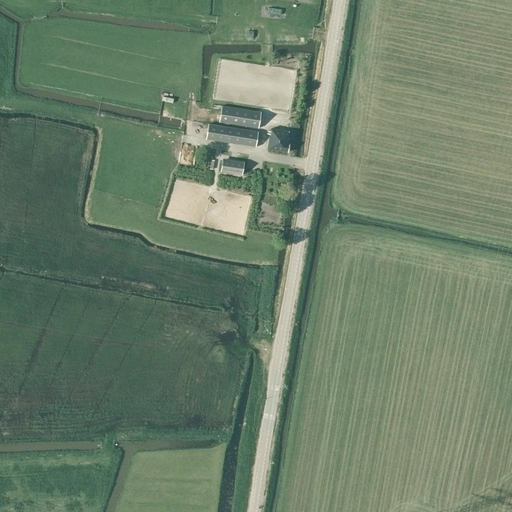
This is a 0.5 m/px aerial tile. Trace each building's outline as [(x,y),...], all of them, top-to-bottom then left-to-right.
[(221,107),(219,123),(259,129),(261,113),(221,107)] [(225,143),(228,128),(228,126),(208,123),(206,139),(225,143)] [(258,132),(228,128),(225,143),(255,148),(258,132)] [(287,138),(288,132),(270,129),(267,149),(287,152),(289,144),(287,144),(288,138),(287,138)] [(243,164),(222,161),(220,172),(241,175),(243,164)]
